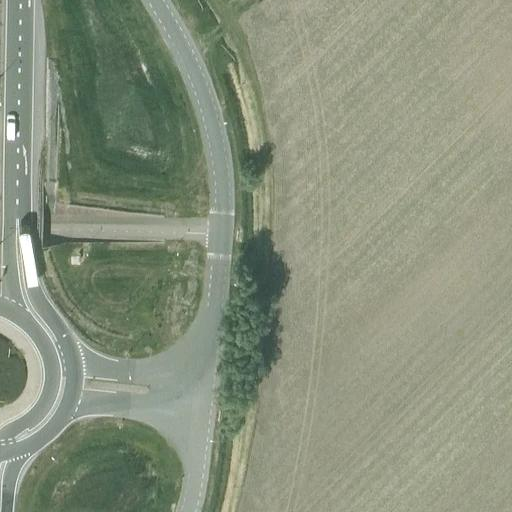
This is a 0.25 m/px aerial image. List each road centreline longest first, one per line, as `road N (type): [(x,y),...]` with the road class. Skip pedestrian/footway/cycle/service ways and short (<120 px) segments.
road 1 (unclassified): [(154,0),(196,82),(219,172),(202,397)]
road 2 (primary): [(72,366),(62,333),(31,287),(9,177)]
road 3 (primary): [(9,177),(13,0)]
road 4 (primary): [(25,321),(8,278),(9,177)]
